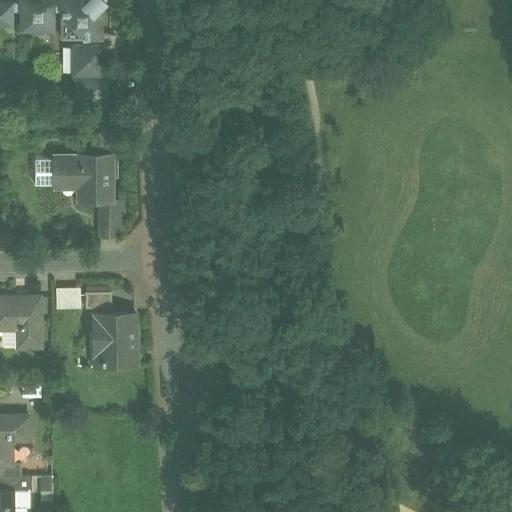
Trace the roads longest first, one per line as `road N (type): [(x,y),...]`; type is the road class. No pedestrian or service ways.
road 1 (residential): [(168,266),(148,0)]
road 2 (residential): [(188,511),(168,266)]
road 3 (residential): [(168,266),(0,269)]
